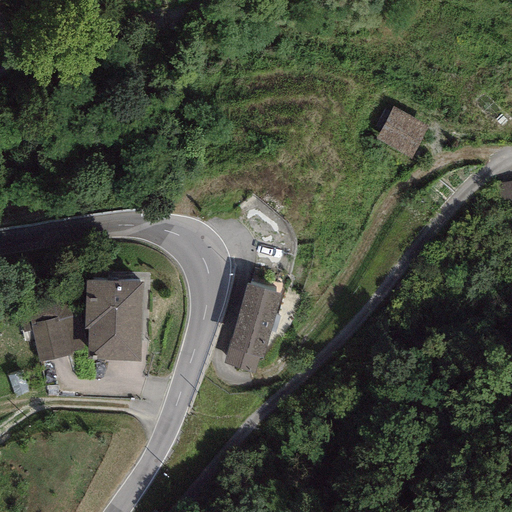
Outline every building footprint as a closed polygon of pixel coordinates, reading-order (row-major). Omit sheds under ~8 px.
[(0,49),(20,45),(11,11),(0,14),(0,49)] [(427,127),(393,108),(375,139),(409,159),(427,127)] [(511,182),(497,183),(498,207),(511,206),(511,182)] [(142,282),(85,280),(84,330),(88,330),(87,360),(140,361),(142,282)] [(280,294),(246,284),(223,364),(254,373),(258,357),(261,358),(280,294)] [(76,315),(53,296),(0,306),(0,312),(2,326),(21,322),(24,341),(33,340),(39,364),(84,349),(76,315)]
